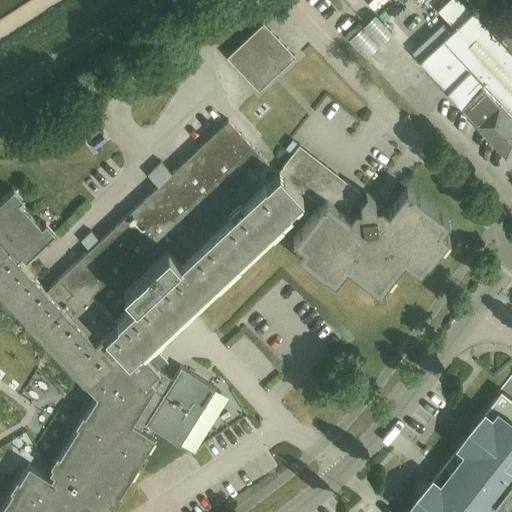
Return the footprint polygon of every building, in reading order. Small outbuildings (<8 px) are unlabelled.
[(406,17),(425,6),(421,0),(403,0),(398,4),(406,17)] [(448,0),(438,9),(455,27),(471,12),(472,11),(455,0),(448,0)] [(511,55),(471,12),(455,27),(451,31),(419,60),(504,153),(511,145),(511,55)] [(358,29),(369,51),(395,37),(384,15),(358,29)] [(511,49),(511,29),(501,18),(491,27),(511,49)] [(227,57),(259,91),(296,56),(264,22),(227,57)] [(444,24),(412,52),(419,60),(451,31),(444,24)] [(66,153),(100,128),(88,112),(54,137),(66,153)] [(173,318),(183,328),(192,319),(183,308),(303,196),(299,193),(302,190),(321,204),(342,178),(299,144),(279,169),(276,172),(251,145),(227,121),(46,291),(37,299),(19,316),(85,386),(88,383),(95,391),(140,349),(173,318)] [(107,165),(116,179),(125,173),(115,159),(107,165)] [(389,210),(383,206),(382,205),(375,205),(375,199),(366,192),(360,201),(361,209),(355,210),(350,216),(346,213),(361,193),(342,178),(321,204),(293,239),(303,246),(296,255),(324,277),(326,274),(336,281),(346,268),(371,287),(372,293),(385,291),(384,285),(403,260),(417,271),(424,262),(427,264),(449,236),(442,230),(450,221),(407,188),(389,210)] [(0,296),(19,316),(37,299),(46,291),(16,259),(21,255),(25,260),(53,233),(44,224),(42,226),(19,201),(21,199),(12,190),(0,200),(0,296)] [(0,511),(81,511),(82,511),(79,510),(82,506),(92,511),(106,511),(154,436),(151,434),(154,428),(179,443),(214,387),(181,366),(173,379),(159,370),(140,349),(95,391),(98,394),(95,399),(94,398),(49,470),(53,472),(50,477),(28,463),(0,508),(0,511)] [(511,511),(511,420),(491,404),(500,393),(499,392),(438,468),(436,467),(436,466),(435,467),(440,471),(434,480),(429,476),(428,477),(430,479),(403,511),(511,511)]
